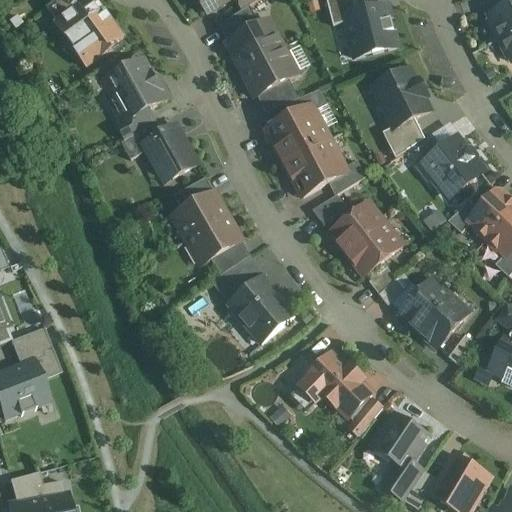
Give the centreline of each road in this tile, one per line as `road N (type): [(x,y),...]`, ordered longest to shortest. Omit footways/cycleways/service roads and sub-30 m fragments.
road 1 (residential): [(154,0),(262,199),(337,307),(466,421),(511,446)]
road 2 (residential): [(511,147),(460,81),(433,0)]
